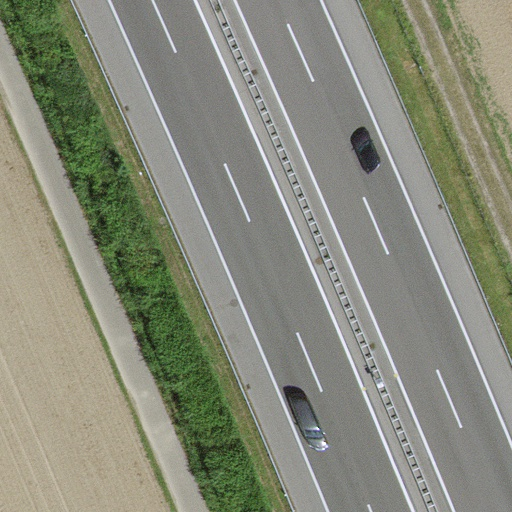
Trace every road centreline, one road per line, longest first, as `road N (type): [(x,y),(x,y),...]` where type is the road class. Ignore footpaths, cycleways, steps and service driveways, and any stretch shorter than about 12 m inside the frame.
road 1 (motorway): [(145,0),(369,511)]
road 2 (motorway): [(492,511),(275,0)]
road 3 (track): [(189,511),(0,60)]
road 4 (track): [(413,0),(511,229)]
